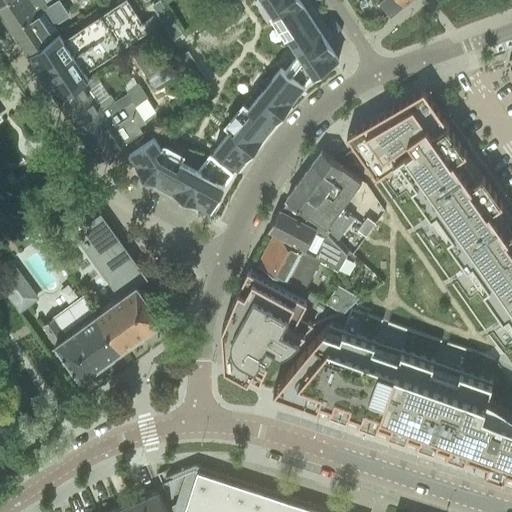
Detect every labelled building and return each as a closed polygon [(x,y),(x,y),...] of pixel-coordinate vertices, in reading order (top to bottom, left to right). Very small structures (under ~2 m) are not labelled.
[(6,0),(0,4),(0,11),(12,30),(47,7),(42,0),(6,0)] [(47,7),(12,29),(28,53),(58,34),(52,25),(68,15),(58,0),(47,7)] [(300,0),(264,0),(276,17),(301,0),(300,0)] [(301,0),(276,17),(295,47),(320,30),(301,0)] [(380,0),(378,2),(390,17),(410,0),(380,0)] [(232,2),(213,14),(223,28),(241,15),(232,2)] [(365,14),(365,26),(378,27),(378,15),(365,14)] [(211,41),(222,33),(211,16),(200,23),(211,41)] [(174,22),(166,27),(173,38),(182,33),(174,22)] [(299,52),(285,69),(304,84),(311,76),(339,58),(320,30),(295,47),(299,52)] [(58,34),(28,53),(42,75),(73,55),(59,33),(58,34)] [(144,64),(151,74),(175,58),(168,48),(144,64)] [(186,50),(177,56),(195,83),(204,77),(186,50)] [(73,55),(42,75),(58,100),(89,79),(73,55)] [(257,86),(243,104),(270,126),(285,108),(304,84),(285,69),(281,66),(261,89),(257,86)] [(58,100),(75,125),(112,101),(108,95),(103,94),(101,90),(101,85),(95,76),(89,79),(58,100)] [(112,101),(75,125),(98,160),(142,131),(139,127),(153,117),(142,101),(146,98),(137,85),(127,91),(129,95),(114,105),(112,101)] [(273,390),(271,394),(280,397),(463,463),(511,480),(511,204),(451,119),(447,122),(423,89),(394,106),(347,133),(346,133),(376,175),(412,226),(416,232),(448,277),(452,283),(484,328),(488,334),(510,365),(447,342),(441,340),(388,321),(382,319),(369,314),(356,310),(355,309),(351,308),(344,327),(329,322),(280,381),(278,382),(275,387),(274,387),(273,389),(273,390)] [(243,104),(225,126),(229,129),(252,148),(270,126),(243,104)] [(229,129),(214,149),(237,167),(252,148),(229,129)] [(147,140),(129,153),(143,175),(209,210),(224,184),(233,172),(210,153),(196,169),(180,160),(182,156),(165,147),(163,150),(154,136),(147,140)] [(321,150),(286,198),(328,228),(332,232),(338,238),(354,217),(341,207),(361,180),(336,161),(323,151),(321,150)] [(346,253),(326,232),(328,228),(288,199),(281,209),(279,208),(268,229),(274,232),(320,258),(338,268),(346,253)] [(99,213),(89,221),(108,247),(113,254),(101,262),(123,291),(95,311),(121,347),(161,318),(137,284),(146,278),(99,213)] [(366,217),(357,229),(365,235),(374,222),(366,217)] [(320,258),(274,232),(257,264),(304,288),(320,258)] [(248,269),(236,294),(222,326),(224,365),(259,385),(268,356),(291,344),(299,336),(290,331),(306,301),(248,269)] [(4,270),(0,273),(0,284),(20,312),(29,305),(4,270)] [(338,284),(325,303),(342,313),(358,296),(338,284)] [(83,294),(42,324),(80,376),(121,347),(95,311),(83,294)] [(183,511),(185,507),(200,511),(323,511),(199,471),(201,466),(194,463),(174,472),(172,467),(157,473),(173,511),(183,511)] [(166,511),(158,491),(137,500),(142,511),(166,511)] [(142,511),(137,500),(118,508),(119,511),(142,511)]
